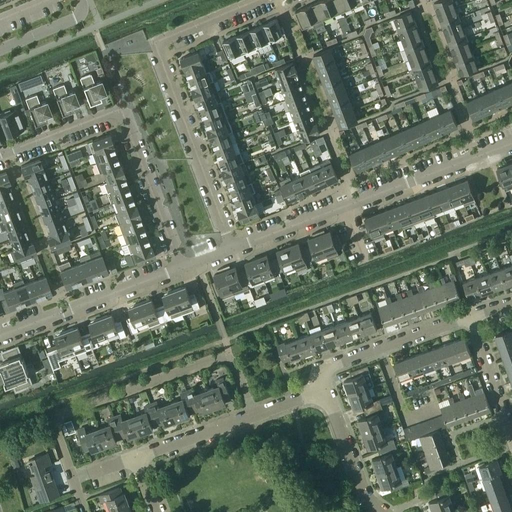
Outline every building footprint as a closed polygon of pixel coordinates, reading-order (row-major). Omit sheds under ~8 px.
[(320,1),(316,3),(322,19),(332,15),(326,0),(321,0),(320,0),(320,1)] [(326,0),(332,15),(342,11),(337,0),(326,0)] [(337,0),(342,11),(352,7),(349,0),(337,0)] [(438,14),(454,8),(451,0),(441,0),(434,3),(438,14)] [(311,4),(305,7),(312,23),(314,28),(324,24),(322,19),(316,3),(311,5),(311,4)] [(312,23),(305,7),(300,9),(295,11),(302,28),(312,23)] [(438,14),(442,24),(458,18),(454,8),(438,14)] [(398,29),(414,23),(410,12),(394,18),(398,29)] [(442,24),(445,34),(462,28),(458,18),(442,24)] [(263,24),(269,39),(284,32),(282,26),(280,27),(276,19),(263,24)] [(398,29),(402,39),(418,33),(414,23),(398,29)] [(263,24),(249,30),(257,48),(270,43),(269,39),(263,24)] [(368,34),(369,32),(373,31),(371,26),(366,29),(364,34),(366,41),(370,39),(368,34)] [(445,34),(449,44),(466,38),(462,28),(445,34)] [(249,30),(236,36),(244,54),(257,48),(249,30)] [(402,39),(405,49),(422,43),(418,33),(402,39)] [(244,54),(236,36),(222,41),(230,60),(244,54)] [(449,44),(453,54),(470,48),(466,38),(449,44)] [(405,49),(409,59),(426,53),(422,43),(405,49)] [(317,66),(334,59),(330,48),(313,55),(317,66)] [(453,54),(457,64),(473,58),(470,48),(453,54)] [(185,68),(202,62),(198,51),(181,58),(185,68)] [(94,53),(85,56),(87,61),(90,60),(93,62),(97,60),(94,53)] [(409,59),(413,69),(430,63),(426,53),(409,59)] [(473,58),(457,64),(461,75),(477,69),(473,58)] [(338,69),(334,59),(317,66),(321,76),(338,69)] [(185,68),(189,78),(206,72),(202,62),(185,68),(185,69),(185,68)] [(279,80),(297,73),(294,64),(293,65),(292,63),(275,69),(279,80)] [(413,69),(417,79),(433,73),(430,63),(413,69)] [(341,79),(338,69),(321,76),(325,86),(341,79)] [(189,78),(193,88),(213,81),(210,71),(206,72),(189,78)] [(279,80),(282,90),(300,83),(296,73),(297,73),(279,80)] [(433,73),(417,79),(421,90),(437,84),(433,73)] [(91,74),(79,78),(84,90),(82,90),(84,95),(85,94),(87,98),(83,99),(85,103),(88,102),(89,104),(101,100),(99,94),(105,92),(100,80),(94,82),(91,74)] [(345,90),(341,79),(325,86),(329,96),(345,90)] [(196,99),(197,99),(197,98),(217,91),(213,81),(193,88),(192,88),(196,99)] [(282,90),(286,100),(304,93),(300,83),(282,90)] [(57,114),(61,112),(62,114),(74,110),(72,104),(77,102),(73,90),(67,93),(63,84),(52,88),(57,102),(53,103),(57,114)] [(504,105),(511,101),(511,96),(506,84),(497,89),(504,105)] [(9,87),(11,93),(17,91),(15,85),(9,87)] [(494,109),(504,105),(497,89),(487,93),(494,109)] [(349,100),(345,90),(329,96),(332,106),(349,100)] [(197,98),(197,99),(201,109),(221,101),(217,91),(197,98)] [(286,100),(290,110),(308,103),(304,93),(286,100)] [(484,114),(494,109),(487,93),(477,98),(484,114)] [(29,121),(33,120),(35,125),(47,120),(44,114),(50,112),(46,101),(40,103),(36,94),(25,98),(29,108),(25,110),(29,121)] [(484,114),(477,98),(466,102),(474,118),(484,114)] [(353,110),(349,100),(332,106),(336,116),(353,110)] [(201,109),(204,119),(225,111),(221,101),(201,109)] [(290,110),(294,120),(311,113),(308,103),(290,110)] [(439,114),(446,131),(457,126),(450,109),(439,114)] [(9,111),(0,113),(0,121),(5,136),(15,132),(16,134),(23,131),(16,110),(9,113),(9,111)] [(353,110),(336,116),(340,127),(357,120),(353,110)] [(204,119),(208,128),(208,129),(229,121),(225,111),(204,119)] [(294,120),(298,130),(316,123),(315,123),(311,113),(294,120)] [(437,135),(446,131),(439,114),(429,119),(437,135)] [(427,139),(437,135),(429,119),(419,123),(427,139)] [(211,139),(212,139),(229,133),(232,131),(229,121),(208,129),(208,128),(207,129),(211,139)] [(316,123),(298,130),(302,141),(319,134),(318,132),(319,132),(316,123)] [(417,144),(427,139),(419,123),(410,127),(417,144)] [(407,148),(417,144),(410,127),(400,132),(407,148)] [(232,131),(229,133),(212,139),(216,149),(236,141),(232,131)] [(397,152),(407,148),(400,132),(390,136),(397,152)] [(113,145),(109,134),(88,142),(92,153),(113,145)] [(387,157),(397,152),(390,136),(380,140),(387,157)] [(377,161),(387,157),(380,140),(370,145),(377,161)] [(216,149),(220,159),(236,153),(240,151),(236,141),(216,149)] [(317,143),(311,145),(316,156),(322,154),(317,143)] [(92,153),(96,163),(116,155),(112,145),(113,145),(92,153)] [(367,166),(377,161),(370,145),(360,149),(367,166)] [(367,166),(360,149),(350,154),(357,170),(367,166)] [(77,151),(69,154),(72,160),(80,157),(77,151)] [(220,159),(223,169),(240,163),(244,162),(240,151),(236,153),(220,159)] [(99,173),(103,172),(120,165),(116,155),(96,163),(99,173)] [(78,158),(69,162),(70,165),(71,167),(80,163),(78,158)] [(27,176),(43,170),(39,159),(20,166),(25,177),(27,176)] [(321,167),(328,183),(338,179),(329,159),(319,164),(321,167)] [(223,169),(222,169),(227,180),(227,179),(244,173),(248,172),(244,162),(240,163),(223,169)] [(103,172),(107,182),(124,175),(120,165),(103,172)] [(511,182),(511,177),(507,165),(501,167),(496,169),(503,186),(511,182)] [(321,167),(311,172),(318,187),(328,183),(321,167)] [(308,192),(318,187),(311,172),(309,168),(299,172),(301,176),(308,192)] [(27,176),(30,186),(47,180),(43,170),(27,176)] [(0,185),(7,183),(7,184),(10,183),(6,172),(0,173),(0,185)] [(76,182),(83,179),(82,173),(74,176),(76,182)] [(227,180),(231,189),(248,183),(244,173),(227,179),(227,180)] [(103,183),(107,193),(127,186),(124,176),(124,175),(107,182),(103,183)] [(298,196),(308,192),(301,176),(291,180),(298,196)] [(298,196),(291,180),(289,177),(279,181),(288,201),(298,196)] [(30,186),(34,196),(51,190),(47,180),(30,186)] [(475,201),(467,180),(463,182),(462,181),(456,184),(465,205),(475,201)] [(235,200),(251,193),(255,192),(251,182),(248,183),(231,189),(235,200)] [(0,197),(11,193),(7,184),(7,183),(0,185),(0,197)] [(465,205),(456,184),(450,186),(451,186),(446,188),(453,205),(463,202),(464,205),(465,205)] [(127,186),(107,193),(111,203),(114,202),(131,196),(127,186)] [(442,189),(436,191),(443,209),(445,214),(455,210),(453,205),(446,188),(442,189)] [(34,196),(38,206),(55,200),(51,190),(34,196)] [(443,209),(436,191),(430,193),(430,194),(426,195),(433,213),(443,209)] [(0,197),(0,209),(15,203),(11,193),(0,197)] [(235,200),(238,209),(239,210),(255,203),(251,193),(235,200)] [(281,194),(275,196),(278,203),(284,200),(281,194)] [(433,213),(426,195),(422,197),(416,199),(423,217),(424,220),(434,217),(433,213)] [(114,202),(118,212),(135,206),(135,205),(131,196),(114,202)] [(73,197),(66,200),(69,207),(76,204),(73,197)] [(424,220),(423,217),(416,199),(410,201),(406,203),(414,224),(424,220)] [(38,206),(42,216),(58,210),(55,200),(38,206)] [(0,209),(0,214),(2,219),(2,220),(19,214),(15,203),(0,209)] [(259,214),(255,203),(239,210),(238,209),(238,210),(242,220),(259,214)] [(414,224),(406,203),(402,204),(396,206),(402,224),(402,225),(403,228),(413,224),(414,224)] [(139,216),(140,216),(139,216),(136,205),(135,205),(135,206),(118,212),(115,213),(118,223),(122,222),(139,216)] [(402,224),(396,206),(390,209),(386,211),(392,228),(402,225),(402,224)] [(42,216),(46,227),(62,220),(58,210),(42,216)] [(392,228),(386,211),(381,212),(375,214),(382,232),(392,228)] [(0,231),(0,232),(6,230),(22,224),(19,214),(2,220),(2,219),(0,220),(0,231)] [(382,232),(375,214),(369,216),(369,217),(365,218),(365,219),(370,232),(372,237),(373,240),(382,236),(384,236),(382,232)] [(122,222),(118,224),(122,234),(126,232),(142,226),(139,216),(122,222)] [(46,227),(49,236),(49,237),(66,230),(62,220),(46,227)] [(88,222),(84,224),(79,226),(82,232),(91,229),(88,222)] [(6,230),(10,240),(26,234),(22,224),(6,230)] [(126,244),(146,236),(142,226),(126,232),(122,234),(126,244)] [(339,255),(337,250),(343,248),(337,235),(332,237),(330,231),(325,233),(324,230),(324,229),(318,232),(328,259),(339,255)] [(70,241),(66,230),(49,237),(49,236),(47,237),(51,248),(70,241)] [(99,242),(103,241),(103,240),(107,239),(104,230),(100,232),(101,235),(97,237),(99,242)] [(328,259),(318,232),(312,234),(312,235),(313,237),(308,239),(310,245),(306,247),(311,260),(316,258),(316,260),(327,256),(328,259)] [(10,240),(13,250),(30,244),(26,234),(10,240)] [(150,246),(146,236),(126,244),(130,254),(133,252),(150,246)] [(32,243),(30,244),(13,250),(17,261),(36,254),(32,243)] [(305,262),(311,260),(306,247),(300,249),(298,243),(287,247),(296,270),(307,266),(305,262)] [(151,246),(150,246),(133,252),(130,254),(134,264),(155,256),(151,246)] [(279,257),(274,259),(279,272),(284,270),(285,272),(295,268),(296,270),(287,247),(277,251),(279,257)] [(90,259),(97,276),(107,272),(101,255),(99,251),(89,254),(90,259)] [(262,256),(256,259),(264,280),(274,275),(274,274),(279,272),(274,259),(269,261),(267,255),(262,256)] [(455,262),(457,266),(464,263),(465,267),(471,265),(468,257),(455,262)] [(90,259),(80,263),(87,279),(97,276),(90,259)] [(247,269),(242,271),(247,284),(252,282),(253,284),(264,280),(256,259),(250,261),(245,263),(247,269)] [(66,287),(76,283),(68,261),(58,265),(66,287)] [(68,261),(76,283),(87,279),(80,263),(71,266),(68,261)] [(113,261),(107,263),(111,274),(117,272),(113,261)] [(511,283),(511,264),(500,269),(506,286),(511,283)] [(247,284),(242,271),(237,272),(235,266),(230,268),(229,266),(229,265),(223,267),(232,292),(233,291),(234,294),(249,289),(249,288),(247,284)] [(223,298),(233,295),(232,292),(223,267),(217,269),(217,270),(218,273),(214,275),(216,280),(210,282),(215,296),(221,294),(223,298)] [(506,286),(500,269),(487,273),(493,290),(506,286)] [(442,284),(449,303),(460,299),(454,281),(456,280),(454,273),(449,275),(451,280),(445,282),(442,284)] [(493,290),(487,273),(475,277),(481,294),(493,290)] [(45,276),(34,280),(40,297),(51,293),(45,276)] [(442,284),(445,282),(443,277),(438,279),(440,284),(434,286),(431,287),(438,307),(449,303),(442,284)] [(462,282),(468,299),(481,294),(475,277),(462,282)] [(22,279),(12,283),(14,288),(20,304),(30,301),(24,284),(22,279)] [(34,280),(24,284),(30,301),(40,297),(34,280)] [(431,287),(434,286),(432,281),(428,283),(430,288),(423,290),(421,291),(428,311),(438,307),(431,287)] [(421,291),(423,290),(422,285),(417,286),(419,292),(413,294),(410,295),(417,315),(428,311),(421,291)] [(173,290),(183,314),(200,308),(194,293),(193,293),(195,296),(189,298),(185,287),(181,289),(180,287),(173,290)] [(20,304),(14,288),(4,292),(10,308),(20,304)] [(410,295),(413,294),(411,289),(406,290),(408,296),(402,298),(399,299),(406,318),(417,315),(410,295)] [(166,321),(183,314),(173,290),(167,292),(167,294),(163,295),(167,307),(161,309),(166,321)] [(399,299),(402,298),(400,293),(396,294),(397,300),(391,302),(388,303),(395,322),(406,318),(399,299)] [(377,307),(384,326),(395,322),(388,303),(391,302),(389,296),(385,298),(387,303),(377,307)] [(166,321),(161,309),(155,311),(151,300),(147,301),(146,300),(140,303),(147,323),(149,327),(166,321)] [(129,308),(132,316),(126,318),(132,333),(138,331),(136,327),(147,323),(140,303),(133,305),(133,306),(129,308)] [(358,316),(364,333),(377,329),(371,312),(358,316)] [(106,315),(100,318),(107,338),(118,334),(119,338),(126,335),(120,321),(115,323),(111,314),(107,316),(106,315)] [(346,321),(352,338),(364,333),(358,316),(346,321)] [(93,334),(88,336),(92,348),(98,346),(97,342),(107,338),(100,318),(93,320),(94,321),(89,323),(93,334)] [(333,325),(340,342),(352,338),(346,321),(333,325)] [(277,323),(271,326),(273,331),(280,329),(278,324),(277,323)] [(321,329),(327,346),(340,342),(333,325),(321,329)] [(72,328),(66,330),(73,350),(75,355),(92,348),(88,336),(82,339),(78,327),(73,329),(72,328)] [(309,334),(315,351),(327,346),(321,329),(309,334)] [(73,350),(66,330),(59,333),(60,334),(55,336),(59,347),(47,352),(46,348),(45,349),(53,371),(54,371),(53,369),(61,366),(59,361),(75,355),(73,350)] [(511,334),(510,330),(495,335),(500,347),(511,342),(511,334)] [(297,338),(303,355),(315,351),(309,334),(297,338)] [(452,342),(458,359),(470,355),(464,337),(452,342)] [(276,344),(283,362),(290,359),(290,360),(303,355),(297,338),(284,343),(284,342),(276,344)] [(458,359),(452,342),(441,346),(447,363),(458,359)] [(504,359),(511,355),(511,342),(500,347),(504,359)] [(3,374),(26,365),(23,358),(22,359),(17,346),(1,352),(3,359),(5,358),(5,360),(0,362),(0,368),(0,369),(1,368),(3,374)] [(447,363),(441,346),(429,350),(435,367),(447,363)] [(435,367),(429,350),(417,354),(423,372),(435,367)] [(423,372),(417,354),(406,358),(412,376),(423,372)] [(412,376),(406,358),(394,363),(400,380),(412,376)] [(28,372),(26,365),(3,374),(5,379),(4,379),(6,385),(14,382),(15,384),(13,385),(16,391),(32,385),(27,373),(28,372)] [(349,395),(369,388),(364,374),(369,372),(367,366),(349,372),(351,378),(344,381),(349,395)] [(473,368),(463,372),(464,376),(474,373),(473,368)] [(206,389),(212,407),(225,403),(224,401),(230,398),(223,377),(216,379),(218,385),(206,389)] [(428,384),(430,388),(441,384),(439,380),(428,384)] [(186,390),(194,412),(199,410),(200,412),(212,407),(206,389),(195,393),(193,388),(186,390)] [(369,388),(349,395),(354,409),(362,406),(364,412),(381,406),(379,399),(374,401),(369,388)] [(461,399),(468,419),(479,415),(472,395),(475,394),(473,389),(469,390),(471,396),(465,398),(461,399)] [(194,412),(186,390),(179,392),(181,398),(170,402),(176,420),(189,416),(188,414),(194,412)] [(484,391),(475,394),(472,395),(479,415),(490,411),(484,391)] [(451,403),(458,422),(468,419),(461,399),(465,398),(463,393),(458,394),(460,400),(454,402),(451,403)] [(440,407),(443,415),(447,426),(458,422),(451,403),(454,402),(452,397),(447,398),(449,404),(440,407)] [(176,420),(170,402),(158,406),(156,401),(150,403),(157,424),(163,422),(164,425),(176,420)] [(157,424),(150,403),(143,405),(146,411),(134,415),(140,433),(153,429),(152,426),(157,424)] [(381,406),(364,412),(366,417),(358,420),(363,434),(383,427),(378,413),(383,412),(381,406)] [(140,433),(134,415),(122,419),(120,413),(113,416),(121,438),(127,435),(128,438),(140,433)] [(447,426),(443,415),(437,417),(441,429),(447,426)] [(121,438),(113,416),(107,418),(109,424),(97,428),(104,446),(117,442),(116,439),(121,438)] [(435,431),(438,430),(441,429),(437,417),(431,419),(435,431)] [(425,421),(430,433),(435,431),(431,419),(425,421)] [(420,423),(424,435),(430,433),(425,421),(420,423)] [(71,422),(66,424),(69,433),(74,431),(71,422)] [(414,425),(418,437),(418,436),(424,435),(420,423),(414,425)] [(409,427),(413,439),(418,437),(414,425),(409,427)] [(77,429),(85,450),(91,448),(91,451),(104,446),(97,428),(86,432),(84,426),(77,429)] [(383,427),(363,434),(368,448),(376,445),(378,451),(395,445),(393,439),(388,440),(383,427)] [(403,429),(407,441),(413,439),(409,427),(403,429)] [(422,448),(442,441),(438,430),(435,431),(430,433),(424,435),(418,436),(418,437),(421,445),(416,447),(418,451),(423,449),(422,448)] [(426,458),(446,451),(442,441),(422,448),(423,449),(425,455),(420,457),(421,462),(427,460),(426,458)] [(377,473),(397,466),(392,453),(397,451),(395,445),(378,451),(380,457),(372,460),(377,473)] [(426,458),(427,460),(429,466),(424,468),(425,473),(432,470),(431,469),(450,463),(446,451),(426,458)] [(47,453),(28,460),(32,470),(36,468),(38,474),(31,477),(40,501),(59,494),(50,470),(45,472),(42,466),(51,463),(47,453)] [(497,459),(478,466),(483,478),(501,471),(497,459)] [(397,466),(377,473),(382,487),(390,485),(392,491),(409,484),(407,478),(402,480),(397,466)] [(467,484),(471,482),(474,480),(472,472),(468,473),(467,470),(463,472),(464,476),(467,484)] [(501,471),(483,478),(487,490),(502,484),(497,473),(501,472),(501,471)] [(471,495),(476,494),(471,482),(467,484),(471,495)] [(502,484),(487,490),(491,501),(506,496),(502,484)] [(452,487),(435,493),(437,499),(429,502),(432,511),(445,511),(454,509),(450,495),(455,493),(452,487)] [(119,488),(98,495),(100,502),(106,500),(110,511),(128,505),(124,493),(121,494),(119,488)] [(475,507),(480,505),(476,494),(471,495),(475,507)] [(506,496),(491,501),(494,511),(498,511),(510,508),(506,496)]
